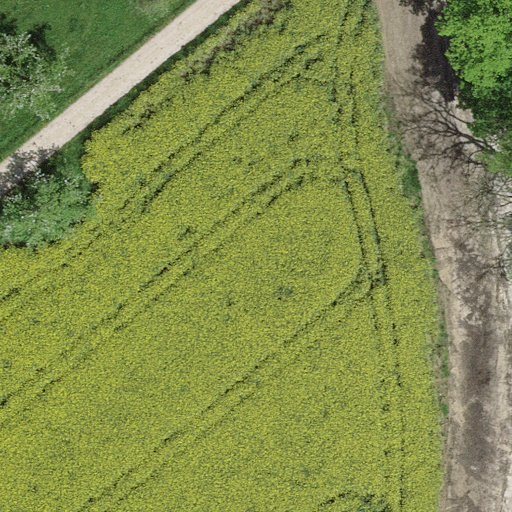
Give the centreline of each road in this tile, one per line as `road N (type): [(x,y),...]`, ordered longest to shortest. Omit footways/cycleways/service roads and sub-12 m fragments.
road 1 (track): [(468,0),(511,280),(509,511)]
road 2 (residential): [(0,178),(218,0)]
